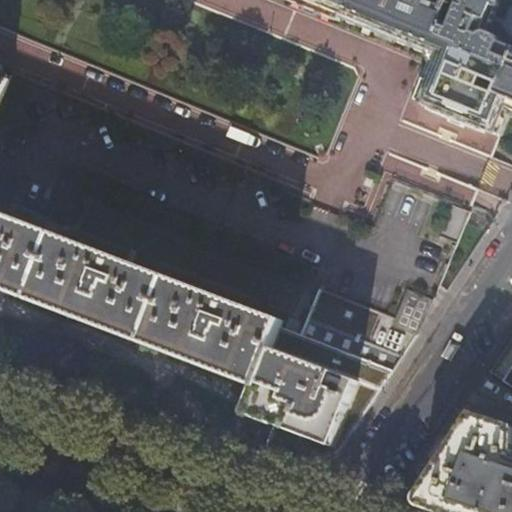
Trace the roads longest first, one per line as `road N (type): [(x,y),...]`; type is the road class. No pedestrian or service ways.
road 1 (residential): [(341,511),(511,258)]
road 2 (tertiary): [(117,511),(0,473)]
